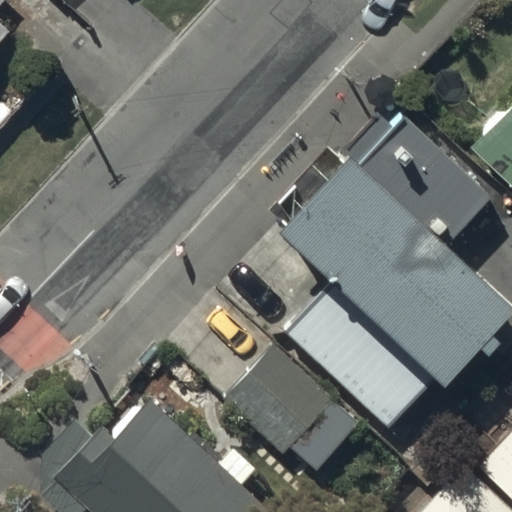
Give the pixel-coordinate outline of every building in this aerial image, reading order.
[(0,13),(12,0),(0,0),(0,52),(12,39),(0,27),(0,13)] [(511,85),(469,131),(511,171),(511,85)] [(328,260),(277,315),(386,415),(506,284),(446,229),(489,183),(399,101),(358,146),(344,134),(274,211),(328,260)] [(352,413),(269,335),(218,389),(278,446),(286,437),(309,459),(352,413)] [(68,511),(84,495),(101,511),(290,511),(248,471),(260,459),(228,427),(214,442),(145,374),(104,415),(96,407),(84,420),(70,407),(38,439),(38,483),(68,511)] [(511,511),(511,411),(472,453),(465,447),(401,511),(511,511)]
